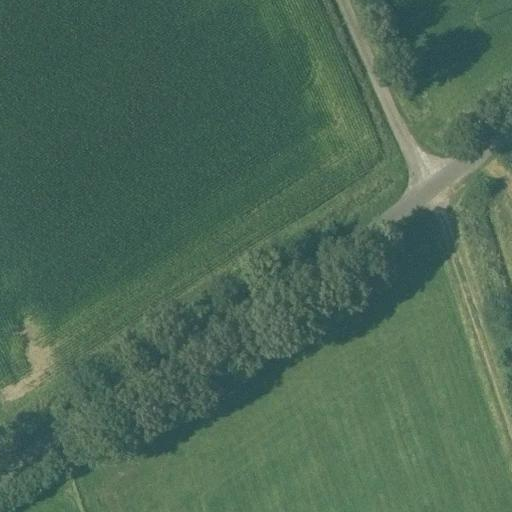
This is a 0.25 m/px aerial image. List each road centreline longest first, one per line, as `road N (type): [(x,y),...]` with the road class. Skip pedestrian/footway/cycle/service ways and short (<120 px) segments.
road 1 (unclassified): [(0,469),(436,187)]
road 2 (track): [(511,427),(436,187)]
road 3 (unclassified): [(436,187),(407,144),(340,0)]
